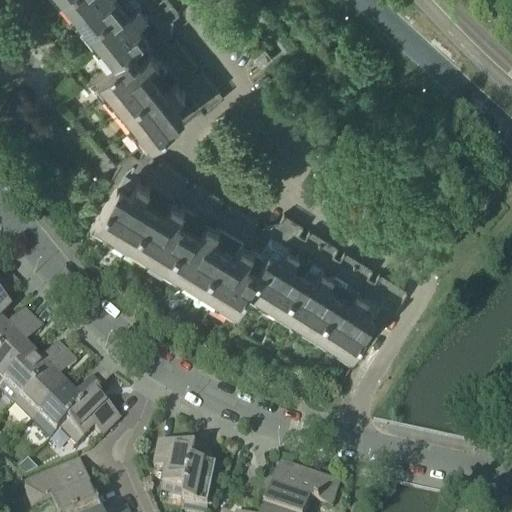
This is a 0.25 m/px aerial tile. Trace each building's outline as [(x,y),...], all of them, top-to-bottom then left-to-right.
[(61,0),(73,14),(86,30),(122,0),(61,0)] [(122,0),(86,30),(99,46),(112,61),(112,62),(128,49),(142,38),(143,37),(148,33),(139,22),(148,14),(145,11),(144,9),(141,5),(136,0),(122,0)] [(158,0),(145,11),(148,14),(153,20),(172,4),(168,0),(158,0)] [(172,4),(153,20),(159,28),(164,24),(164,25),(179,13),(172,4)] [(144,40),(152,49),(171,33),(164,25),(164,24),(159,28),(144,40)] [(88,81),(114,114),(154,80),(159,77),(168,69),(164,64),(157,55),(152,49),(144,40),(142,38),(128,49),(112,62),(112,61),(88,81)] [(157,55),(164,64),(183,48),(176,39),(157,55)] [(164,64),(168,69),(170,72),(190,56),(183,48),(164,64)] [(253,58),(260,67),(272,58),(264,49),(253,58)] [(177,80),(178,81),(197,65),(190,56),(170,72),(177,80)] [(182,87),(185,90),(189,95),(209,79),(202,71),(182,87)] [(50,92),(53,96),(63,106),(64,105),(65,104),(83,88),(82,87),(71,74),(50,92)] [(168,87),(159,77),(154,80),(114,114),(127,129),(140,145),(140,146),(152,136),(180,113),(185,109),(185,108),(176,98),(185,90),(182,87),(181,85),(178,81),(177,80),(168,87)] [(189,95),(197,104),(216,88),(209,79),(189,95)] [(216,88),(197,104),(204,112),(223,96),(216,88)] [(130,171),(140,178),(154,156),(143,150),(130,171)] [(160,160),(146,181),(150,184),(156,187),(169,166),(160,160)] [(156,187),(165,193),(179,172),(169,166),(156,187)] [(19,173),(26,181),(30,177),(24,169),(19,173)] [(108,240),(125,250),(152,206),(156,201),(144,194),(150,184),(146,181),(145,180),(140,178),(130,171),(127,170),(127,169),(121,178),(117,184),(90,229),(91,229),(108,240)] [(165,193),(174,198),(175,199),(188,178),(179,172),(165,193)] [(194,181),(181,203),(190,209),(204,187),(194,181)] [(190,209),(196,212),(200,215),(213,193),(204,187),(190,209)] [(213,193),(200,215),(208,220),(209,220),(223,199),(213,193)] [(143,261),(160,272),(187,228),(190,223),(196,212),(190,209),(181,203),(180,202),(175,199),(174,198),(167,208),(156,201),(152,206),(125,250),(143,261)] [(216,224),(220,227),(225,230),(239,209),(229,203),(216,224)] [(231,234),(235,236),(248,215),(239,209),(225,230),(231,234)] [(271,236),(280,242),(293,220),(283,214),(273,230),(270,235),(271,236)] [(248,215),(235,236),(243,241),(244,242),(257,221),(248,215)] [(178,283),(195,294),(222,249),(231,234),(225,230),(220,227),(216,224),(215,224),(209,220),(208,220),(202,230),(190,223),(187,228),(160,272),(178,283)] [(280,242),(288,247),(289,247),(303,226),(293,220),(280,242)] [(263,224),(250,246),(254,248),(261,252),(261,251),(271,236),(270,235),(273,230),(263,224)] [(296,251),(300,254),(305,257),(318,236),(309,230),(296,251)] [(233,311),(246,289),(257,271),(256,271),(267,254),(261,251),(261,252),(254,248),(250,246),(249,245),(244,242),(243,241),(235,236),(231,234),(222,249),(195,294),(212,305),(230,315),(233,311)] [(263,300),(281,310),(302,276),(305,271),(293,264),(300,254),(296,251),(294,250),(289,247),(288,247),(280,242),(271,236),(261,251),(267,254),(256,271),(257,271),(246,289),(263,300)] [(318,236),(305,257),(315,263),(328,242),(318,236)] [(315,263),(323,268),(324,269),(337,248),(328,242),(315,263)] [(330,273),(334,275),(340,279),(353,257),(344,251),(330,273)] [(353,257),(340,279),(346,282),(349,285),(363,263),(353,257)] [(349,285),(358,290),(359,291),(372,269),(363,263),(349,285)] [(298,321),(316,332),(337,298),(346,282),(340,279),(334,275),(330,273),(329,272),(324,269),(323,268),(317,278),(305,271),(302,276),(281,310),(298,321)] [(365,294),(369,297),(375,300),(388,279),(378,273),(365,294)] [(0,319),(8,312),(0,303),(0,302),(17,285),(8,276),(0,284),(0,319)] [(397,285),(388,279),(375,300),(381,304),(384,306),(397,285)] [(337,298),(316,332),(333,343),(350,353),(351,354),(372,320),(381,304),(375,300),(369,297),(365,294),(363,293),(359,291),(358,290),(349,285),(346,282),(337,298)] [(407,291),(397,285),(384,306),(394,312),(407,291)] [(171,305),(167,312),(176,318),(181,311),(171,305)] [(239,314),(233,311),(230,315),(227,320),(233,324),(239,314)] [(0,352),(32,320),(23,312),(5,329),(0,324),(0,352)] [(0,352),(0,386),(31,355),(23,347),(41,329),(32,320),(0,352)] [(215,330),(210,338),(214,340),(219,332),(215,330)] [(0,386),(0,392),(14,406),(66,354),(57,345),(39,363),(31,355),(0,386)] [(14,406),(31,423),(65,389),(57,381),(75,363),(66,354),(14,406)] [(49,441),(59,431),(58,430),(92,396),(100,388),(91,379),(73,397),(65,389),(31,423),(49,441)] [(58,430),(59,431),(76,448),(92,431),(100,440),(118,422),(92,396),(58,430)] [(184,498),(183,498),(180,511),(206,511),(216,470),(204,468),(209,443),(196,441),(194,451),(184,498)] [(160,494),(183,498),(184,498),(194,451),(158,444),(153,469),(165,471),(160,494)] [(24,463),(21,460),(15,466),(18,469),(24,463)] [(51,502),(55,511),(89,511),(98,508),(79,462),(22,487),(32,511),(51,502)] [(280,464),(264,511),(307,511),(310,503),(330,509),(339,485),(280,464)]
